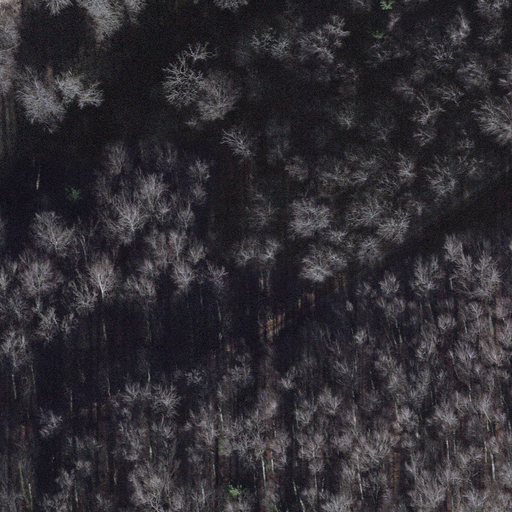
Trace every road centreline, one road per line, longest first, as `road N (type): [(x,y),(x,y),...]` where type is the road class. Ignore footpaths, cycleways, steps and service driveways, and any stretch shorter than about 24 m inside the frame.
road 1 (track): [(511,166),(151,409),(0,443)]
road 2 (track): [(188,0),(0,153)]
